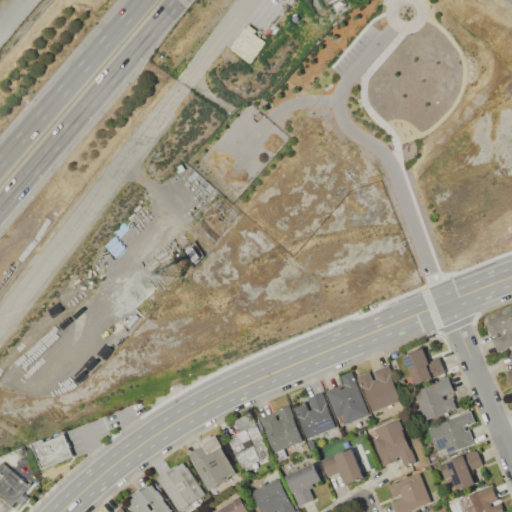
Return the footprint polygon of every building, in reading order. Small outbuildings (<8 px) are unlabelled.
[(229,49),(251,63),(265,38),(243,25),(229,49)] [(511,310),(511,346),(497,352),(485,321),(511,310)] [(403,355),(423,348),(428,361),(439,357),(445,373),(415,384),(403,355)] [(401,399),(370,411),(356,375),(369,370),(373,380),(376,379),(372,370),(388,365),(401,399)] [(351,371),(368,414),(346,423),(343,416),(335,419),(325,391),(344,383),(341,375),(351,371)] [(414,391),(448,378),(454,392),(442,396),(443,400),(451,397),(456,408),(425,420),(414,391)] [(335,426),(305,438),(293,407),(305,402),(308,410),(312,408),(308,397),(322,392),(335,426)] [(289,405),(303,441),(275,452),(261,416),(289,405)] [(428,428),(459,416),(458,415),(470,410),(475,422),(464,426),(466,431),(469,429),(474,443),(447,453),(445,448),(436,451),(428,428)] [(399,420),(415,462),(404,467),(400,456),(396,458),(397,460),(384,465),(370,431),(399,420)] [(227,437),(256,424),(270,456),(242,469),(227,437)] [(31,443),(42,438),(43,442),(64,434),(68,444),(73,457),(41,469),(31,443)] [(214,435),(237,473),(209,489),(188,453),(201,445),(201,443),(214,435)] [(352,448),(363,477),(344,484),(339,471),(327,476),(320,460),(352,448)] [(458,491),(452,475),(445,478),(440,464),(476,449),(483,464),(469,470),(475,483),(458,491)] [(0,495),(0,462),(27,484),(29,482),(30,484),(36,477),(39,480),(37,482),(37,481),(26,495),(29,497),(21,506),(17,502),(13,506),(0,495)] [(179,511),(156,478),(177,464),(178,465),(182,462),(186,468),(188,467),(206,494),(179,511)] [(285,476),(314,463),(321,480),(312,484),(313,487),(310,488),(314,498),(299,505),(299,503),(297,504),(285,476)] [(404,511),(395,511),(391,502),(402,497),(401,493),(393,496),(388,485),(419,472),(431,502),(404,511)] [(279,478),(295,511),(293,511),(278,511),(278,510),(274,511),(260,511),(250,491),(279,478)] [(133,511),(126,503),(133,497),(131,495),(148,482),(150,484),(156,491),(157,490),(164,499),(163,500),(172,511),(133,511)] [(462,511),(458,500),(485,488),(484,487),(492,484),(498,500),(490,503),(491,506),(500,503),(503,511),(462,511)] [(214,511),(233,501),(233,500),(240,496),(249,511),(214,511)]
